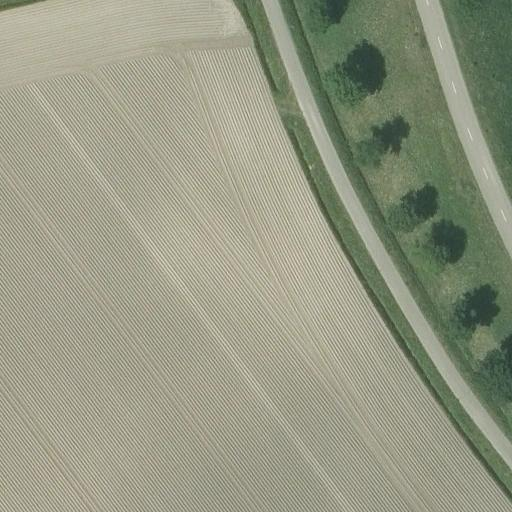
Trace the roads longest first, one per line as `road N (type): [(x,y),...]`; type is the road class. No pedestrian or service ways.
road 1 (unclassified): [(511,457),(371,244),(332,168),(268,0)]
road 2 (unclassified): [(511,242),(424,0)]
